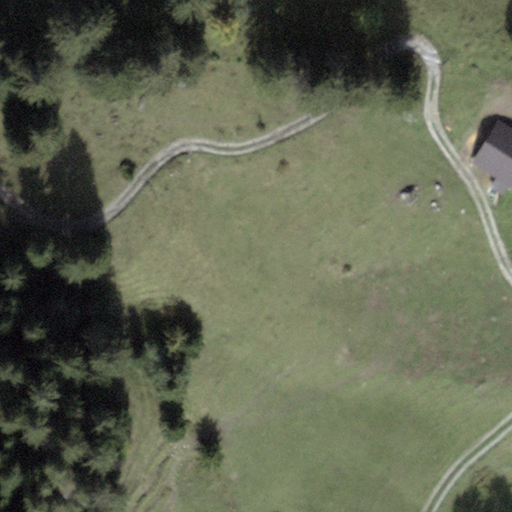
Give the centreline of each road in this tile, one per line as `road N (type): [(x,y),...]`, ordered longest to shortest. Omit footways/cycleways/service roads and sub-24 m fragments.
road 1 (track): [(511,266),(481,193),(442,142),(430,61),(406,41),(378,52),(336,98),(247,152),(177,147),(114,216),(77,227),(0,184)]
road 2 (track): [(511,417),(456,462),(426,511)]
